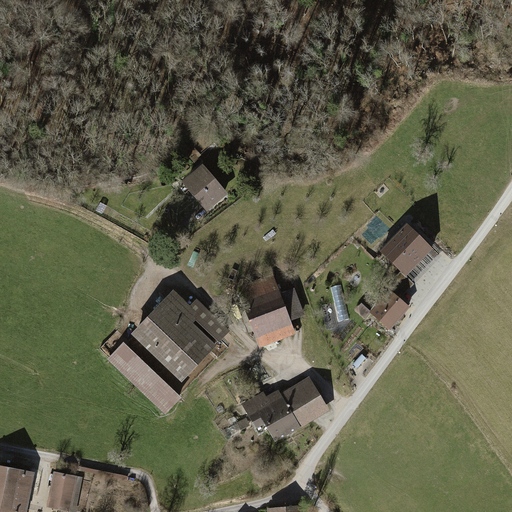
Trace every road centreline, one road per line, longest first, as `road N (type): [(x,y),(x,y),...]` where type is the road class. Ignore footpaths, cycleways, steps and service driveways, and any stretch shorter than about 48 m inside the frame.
road 1 (residential): [(511,192),(312,458),(308,488)]
road 2 (track): [(62,207),(124,239),(168,277)]
